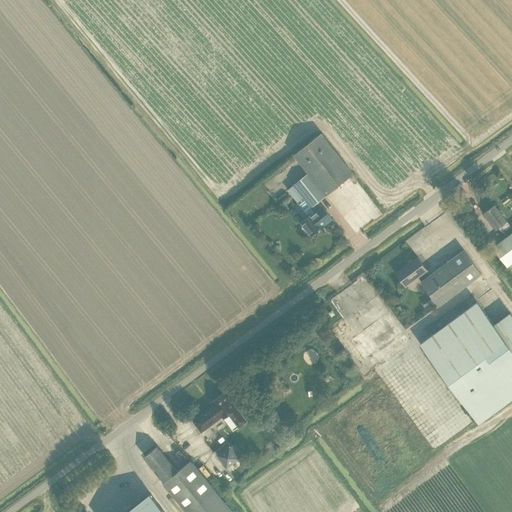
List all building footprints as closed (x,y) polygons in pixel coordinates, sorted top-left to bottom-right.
[(322,132),(293,154),(307,173),(293,185),(303,198),(297,202),(308,217),(301,223),(305,227),(303,228),(307,233),(309,231),(312,235),(315,233),(316,234),(322,229),(321,228),(333,218),(318,201),(353,173),(322,132)] [(495,205),(484,213),(496,230),(507,222),(495,205)] [(511,232),(493,246),(508,266),(511,262),(511,232)] [(396,273),(406,287),(418,278),(439,306),(482,274),(464,249),(430,274),(417,257),(396,273)] [(391,388),(367,406),(413,469),(478,422),(511,396),(511,336),(506,341),(478,302),(421,344),(380,374),(391,388)] [(357,345),(361,351),(371,345),(367,339),(357,345)] [(211,390),(208,380),(198,383),(201,394),(211,390)] [(211,408),(194,421),(201,431),(222,416),(224,418),(233,431),(239,426),(239,427),(246,421),(225,392),(212,402),(216,407),(212,409),(211,408)] [(227,468),(241,458),(230,444),(217,455),(227,468)] [(186,511),(233,511),(191,460),(178,471),(157,446),(144,456),(164,482),(162,483),(186,511)] [(164,511),(150,493),(124,511),(164,511)]
